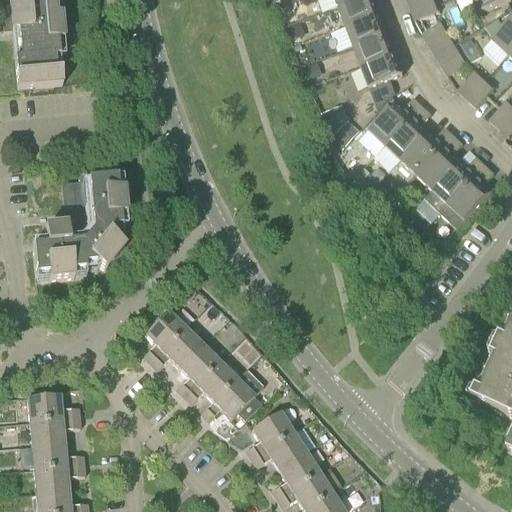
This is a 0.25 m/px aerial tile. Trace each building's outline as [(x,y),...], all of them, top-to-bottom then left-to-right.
[(14,0),(15,16),(1,17),(3,36),(17,34),(20,61),(14,61),(17,92),(62,88),(60,74),(54,75),(53,60),(59,60),(57,43),(63,42),(61,17),(55,17),(54,7),(60,6),(59,0),(14,0)] [(333,0),(338,10),(364,0),(333,0)] [(379,13),(377,14),(372,0),(364,0),(338,10),(345,31),(380,17),(379,13)] [(409,0),(406,1),(411,13),(435,4),(433,0),(409,0)] [(509,0),(471,0),(477,17),(511,4),(509,0)] [(435,4),(411,13),(415,25),(439,16),(435,4)] [(381,22),(382,21),(380,17),(345,31),(353,51),(387,38),(381,22)] [(511,21),(491,44),(508,59),(511,54),(511,21)] [(428,48),(451,34),(444,24),(422,37),(428,48)] [(301,26),(288,31),(291,43),(305,39),(301,26)] [(428,48),(435,58),(457,45),(451,34),(428,48)] [(361,71),(394,58),(387,38),(353,51),(361,71)] [(482,60),(471,43),(462,49),(472,66),(482,60)] [(457,45),(435,58),(441,69),(464,55),(457,45)] [(464,55),(441,69),(448,80),(470,66),(464,55)] [(402,79),(394,58),(361,71),(369,92),(402,79)] [(305,83),(316,79),(312,66),(301,70),(305,83)] [(467,103),(484,84),(475,75),(458,94),(467,103)] [(484,84),(467,103),(476,111),(494,92),(484,84)] [(385,150),(422,110),(413,102),(404,112),(396,105),(368,135),(385,150)] [(498,132),(511,117),(511,109),(507,105),(489,124),(498,132)] [(401,165),(428,135),(422,129),(431,119),(422,110),(385,150),(401,165)] [(511,117),(498,132),(508,141),(511,136),(511,117)] [(334,139),(341,154),(346,149),(360,135),(349,125),(334,139)] [(406,191),(416,180),(454,140),(445,131),(435,142),(428,135),(401,165),(390,176),(406,191)] [(432,195),(460,165),(453,158),(463,148),(454,140),(416,180),(432,195)] [(440,218),(448,209),(485,169),(476,161),(467,171),(460,165),(432,195),(424,203),(440,218)] [(448,209),(464,225),(492,195),(484,188),(494,178),(485,169),(448,209)] [(368,177),(363,172),(356,179),(361,184),(368,177)] [(355,181),(353,182),(353,183),(358,188),(360,186),(361,184),(356,179),(355,181)] [(115,231),(115,233),(121,232),(119,220),(125,219),(123,194),(117,194),(116,182),(87,185),(92,234),(115,231)] [(60,188),(63,212),(84,210),(81,186),(60,188)] [(418,241),(425,233),(409,219),(402,226),(418,241)] [(81,247),(68,248),(66,230),(55,231),(60,284),(73,282),(72,277),(85,276),(84,270),(83,270),(81,247)] [(60,284),(55,231),(44,232),(45,245),(46,250),(32,251),(35,280),(47,279),(47,285),(60,284)] [(115,233),(115,231),(92,234),(92,236),(87,241),(114,263),(124,251),(116,245),(115,233)] [(83,270),(84,270),(96,269),(104,275),(114,263),(87,241),(83,247),(81,247),(83,270)] [(149,369),(184,333),(167,316),(144,339),(154,349),(142,362),(149,369)] [(475,405),(511,421),(511,443),(507,455),(511,456),(511,324),(475,405)] [(201,350),(184,333),(149,369),(156,376),(168,364),(178,373),(201,350)] [(201,350),(178,373),(188,383),(176,395),(183,403),(218,367),(201,350)] [(218,367),(183,403),(190,410),(202,397),(212,407),(236,384),(218,367)] [(253,401),(236,384),(212,407),(200,419),(207,427),(220,414),(230,425),(253,401)] [(28,427),(79,423),(78,413),(60,414),(59,400),(26,403),(28,427)] [(255,425),(259,415),(246,410),(242,420),(255,425)] [(244,456),(250,464),(292,437),(279,416),(251,434),(259,447),(244,456)] [(31,451),(63,448),(62,434),(79,433),(79,423),(28,427),(31,451)] [(292,437),(250,464),(255,473),(270,464),(277,475),(305,458),(292,437)] [(33,475),(83,471),(82,461),(65,462),(63,448),(31,451),(33,475)] [(305,458),(277,475),(285,487),(270,496),(276,505),(318,478),(305,458)] [(35,499),(68,496),(66,482),(84,481),(83,471),(33,475),(35,499)] [(318,478),(276,505),(280,511),(283,511),(296,504),(301,511),(308,511),(331,498),(318,478)] [(69,510),(68,496),(35,499),(36,511),(86,511),(86,508),(69,510)] [(340,511),(331,498),(308,511),(340,511)]
